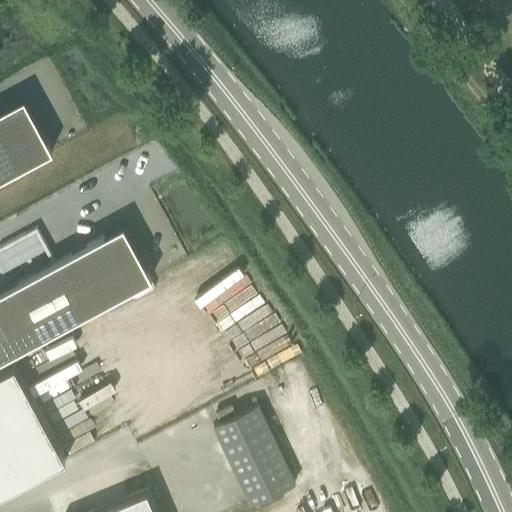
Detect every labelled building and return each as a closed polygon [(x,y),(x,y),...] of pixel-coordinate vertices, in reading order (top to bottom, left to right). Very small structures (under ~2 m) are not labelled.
[(0,108),(0,177),(52,149),(24,96),(0,108)] [(0,358),(151,277),(123,223),(0,289),(0,358)] [(14,364),(0,371),(0,494),(66,459),(14,364)] [(295,480),(258,402),(213,423),(250,502),(295,480)] [(156,511),(147,488),(87,511),(156,511)]
